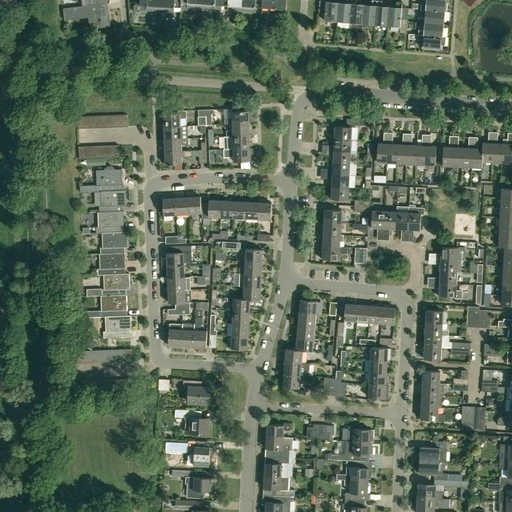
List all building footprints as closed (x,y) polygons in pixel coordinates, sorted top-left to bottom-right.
[(160,11),(160,0),(135,0),(135,5),(140,5),(140,12),(147,12),(147,10),(160,11)] [(181,0),(160,0),(160,11),(174,12),(175,7),(181,7),(181,0)] [(201,9),(201,0),(181,0),(181,7),(181,10),(187,11),(187,8),(201,9)] [(222,5),(221,0),(201,0),(201,9),(215,9),(215,12),(221,12),(222,5)] [(242,11),(242,0),(221,0),(222,5),(228,5),(228,10),(242,11)] [(262,0),(242,0),(242,11),(256,12),(256,7),(262,8),(262,0)] [(262,0),(262,8),(262,12),(276,13),(276,8),(286,9),(286,0),(262,0)] [(324,20),(337,21),(339,2),(332,1),(331,0),(326,0),(326,1),(320,0),(319,12),(325,13),(324,20)] [(350,22),(351,0),(346,0),(346,3),(339,2),(337,21),(350,22)] [(362,24),(364,4),(357,3),(356,0),(351,0),(350,22),(362,24)] [(375,25),(377,0),(373,0),(371,0),(371,5),(364,4),(362,24),(375,25)] [(388,26),(389,6),(382,6),(382,1),(377,0),(375,25),(388,26)] [(421,4),(421,9),(445,11),(446,11),(446,2),(445,0),(428,0),(428,5),(421,4)] [(389,6),(388,26),(400,27),(399,31),(401,33),(406,33),(407,19),(401,18),(402,2),(397,2),(397,7),(389,6)] [(87,5),(63,8),(65,20),(89,17),(90,29),(110,26),(107,3),(87,5)] [(444,24),(445,11),(421,9),(420,15),(425,15),(425,22),(444,24)] [(443,37),(444,24),(425,22),(424,30),(419,29),(419,34),(443,37)] [(280,42),(281,35),(270,34),(269,41),(280,42)] [(443,37),(419,34),(409,34),(408,39),(423,40),(422,48),(442,49),(442,46),(445,46),(446,37),(443,37)] [(180,113),(164,114),(164,126),(181,126),(180,118),(187,118),(186,110),(180,111),(180,113)] [(252,111),(249,111),(232,111),(232,118),(226,118),(226,124),(233,124),(249,123),(249,119),(252,119),(252,111)] [(199,116),(198,116),(198,125),(201,125),(205,125),(207,125),(206,116),(199,116)] [(226,136),(250,136),(249,123),(233,124),(233,130),(226,130),(226,136)] [(352,127),(339,126),(339,124),(331,123),(331,131),(335,132),(335,138),(351,139),(352,127)] [(165,139),(181,138),(181,126),(164,126),(165,139)] [(387,162),(389,133),(384,132),(383,143),(378,143),(377,162),(387,162)] [(492,162),(493,132),(489,132),(488,143),(483,142),(482,148),(482,161),(492,162)] [(501,162),(502,143),(497,143),(498,132),(493,132),(492,162),(501,162)] [(511,163),(511,143),(511,132),(508,133),(507,144),(502,143),(501,162),(511,163)] [(397,163),(398,144),(393,144),(393,133),(389,133),(387,162),(397,163)] [(406,163),(408,134),(403,133),(403,144),(398,144),(397,163),(406,163)] [(416,164),(417,145),(412,145),(412,134),(408,134),(406,163),(416,164)] [(425,164),(427,135),(422,134),(422,145),(417,145),(416,164),(425,164)] [(427,135),(425,164),(435,165),(436,146),(431,146),(431,135),(427,135)] [(225,149),(250,148),(250,136),(226,136),(224,136),(225,149)] [(453,166),(454,136),(450,136),(449,147),(444,146),(443,165),(453,166)] [(462,166),(463,147),(458,147),(459,136),(454,136),(453,166),(462,166)] [(472,167),(473,137),(469,137),(468,148),(463,147),(462,166),(472,167)] [(482,161),(482,148),(477,148),(478,137),(473,137),(472,167),(482,167),(482,161)] [(182,151),(181,144),(189,144),(188,138),(181,138),(165,139),(165,151),(182,151)] [(351,151),(351,139),(335,138),(334,150),(351,151)] [(223,158),(234,158),(234,161),(251,161),(250,156),(253,156),(253,148),(250,148),(225,149),(223,149),(223,158)] [(182,163),(182,157),(193,156),(193,150),(182,151),(165,151),(166,164),(182,163)] [(350,163),(351,151),(334,150),(333,162),(350,163)] [(350,175),(350,163),(333,162),(333,174),(350,175)] [(122,169),(114,169),(114,168),(113,167),(112,167),(112,166),(111,166),(110,166),(109,166),(108,166),(107,167),(106,168),(105,169),(105,170),(96,170),(97,185),(82,185),(80,188),(80,192),(95,191),(126,190),(123,190),(122,169)] [(349,187),(350,175),(333,174),(332,186),(349,187)] [(348,199),(349,187),(332,186),(332,199),(348,199)] [(501,198),(511,198),(511,188),(502,188),(501,198)] [(98,212),(123,211),(123,205),(127,205),(126,190),(95,191),(100,191),(101,206),(99,206),(99,212),(98,212)] [(209,216),(209,203),(201,204),(201,196),(188,197),(189,214),(202,213),(202,218),(208,218),(209,216)] [(177,214),(189,214),(188,197),(176,198),(177,214)] [(172,215),(177,214),(176,198),(163,199),(164,215),(165,220),(172,220),(172,215)] [(511,198),(501,198),(501,207),(511,208),(511,198)] [(221,217),(222,201),(209,200),(209,203),(209,216),(221,217)] [(234,218),(234,201),(222,201),(221,217),(234,218)] [(246,218),(247,202),(234,201),(234,218),(246,218)] [(258,219),(259,202),(247,202),(246,218),(258,219)] [(259,202),(258,219),(271,219),(272,203),(259,202)] [(408,231),(409,207),(397,206),(397,212),(396,228),(405,229),(405,231),(408,231)] [(420,230),(421,214),(424,214),(424,208),(409,207),(408,231),(411,231),(411,229),(420,230)] [(511,208),(501,207),(500,217),(511,217),(511,208)] [(325,222),(341,223),(342,210),(325,209),(325,222)] [(384,230),(385,211),(372,210),(371,227),(381,228),(381,230),(384,230)] [(96,233),(128,232),(124,232),(123,211),(98,212),(98,227),(96,227),(96,233)] [(396,228),(397,212),(385,211),(384,230),(387,230),(387,228),(396,228)] [(511,217),(500,217),(500,227),(511,227),(511,217)] [(341,235),(341,223),(325,222),(324,234),(341,235)] [(369,224),(364,224),(352,223),(351,229),(363,230),(363,233),(368,233),(369,224)] [(511,227),(500,227),(499,236),(511,236),(511,227)] [(99,254),(125,253),(125,247),(128,247),(128,232),(96,233),(102,233),(102,247),(100,248),(101,254),(99,254)] [(341,235),(324,234),(322,234),(321,235),(320,239),(321,240),(324,240),(323,246),(340,247),(340,241),(343,241),(344,235),(341,235)] [(511,236),(499,236),(499,246),(505,247),(511,247),(511,236)] [(168,265),(184,265),(192,264),(191,246),(173,246),(173,252),(167,253),(168,265)] [(348,247),(340,247),(323,246),(323,251),(321,251),(320,252),(320,257),(321,258),(323,258),(339,259),(340,253),(347,254),(348,247)] [(441,259),(458,260),(458,247),(442,246),(441,259)] [(246,261),(262,262),(263,249),(246,249),(246,261)] [(98,275),(129,274),(129,273),(126,274),(125,253),(99,254),(100,269),(98,269),(98,275)] [(457,272),(458,260),(441,259),(440,271),(457,272)] [(262,275),(262,262),(246,261),(245,268),(239,268),(238,273),(240,273),(262,275)] [(168,278),(184,277),(184,265),(168,265),(168,278)] [(511,266),(504,266),(503,275),(511,275),(511,266)] [(456,284),(457,272),(440,271),(440,283),(456,284)] [(244,286),(261,287),(262,275),(240,273),(239,286),(244,286)] [(101,296),(127,295),(126,289),(130,289),(129,274),(98,275),(104,275),(104,289),(102,289),(102,295),(101,295),(101,296)] [(511,275),(503,275),(503,285),(511,285),(511,275)] [(169,290),(190,289),(191,289),(190,277),(184,277),(168,278),(169,290)] [(456,290),(456,284),(440,283),(440,288),(437,288),(436,289),(436,294),(437,295),(439,295),(455,296),(455,298),(462,298),(462,290),(456,290)] [(511,285),(503,285),(502,295),(511,295),(511,285)] [(260,300),(261,287),(244,286),(244,299),(250,299),(260,300)] [(169,303),(175,303),(176,309),(190,308),(189,302),(186,302),(186,294),(191,293),(190,289),(169,290),(169,303)] [(105,316),(131,315),(127,315),(127,295),(101,296),(101,310),(86,311),(86,317),(105,317),(105,316)] [(511,295),(502,295),(502,305),(511,305),(511,295)] [(250,299),(244,299),(234,298),(233,311),(250,312),(250,299)] [(300,312),(316,314),(317,301),(301,299),(300,312)] [(209,303),(201,302),(196,302),(196,310),(200,310),(201,305),(208,306),(209,303)] [(357,321),(359,305),(346,303),(344,320),(357,321)] [(369,322),(371,306),(359,305),(357,321),(369,322)] [(382,323),(383,307),(371,306),(369,322),(382,323)] [(383,307),(382,323),(394,324),(396,308),(383,307)] [(426,322),(443,323),(443,311),(427,310),(426,322)] [(249,324),(250,312),(233,311),(233,323),(249,324)] [(315,326),(316,314),(300,312),(299,324),(315,326)] [(105,316),(105,317),(106,331),(103,331),(104,338),(132,337),(131,315),(105,316)] [(195,316),(195,323),(194,347),(206,347),(207,331),(201,330),(201,324),(202,324),(203,316),(195,316)] [(511,319),(504,318),(504,321),(499,320),(498,326),(509,327),(511,326),(511,319)] [(442,329),(443,323),(426,322),(425,334),(442,335),(446,335),(446,330),(442,329)] [(181,346),(182,324),(170,323),(169,345),(181,346)] [(194,347),(195,323),(182,323),(182,324),(181,346),(194,347)] [(248,337),(249,324),(233,323),(232,336),(248,337)] [(314,338),(315,326),(299,324),(297,337),(314,338)] [(441,347),(442,335),(425,334),(425,346),(441,347)] [(248,349),(248,337),(232,336),(231,349),(248,349)] [(97,341),(90,337),(85,346),(92,350),(97,341)] [(313,351),(314,338),(297,337),(296,349),(303,350),(313,351)] [(441,360),(441,347),(425,346),(424,359),(441,360)] [(371,360),(387,361),(388,348),(371,347),(371,360)] [(303,350),(296,349),(287,349),(285,361),(302,363),(303,350)] [(387,373),(387,361),(371,360),(370,372),(387,373)] [(310,363),(302,363),(285,361),(284,374),(309,376),(310,363)] [(423,382),(439,383),(440,371),(423,370),(423,382)] [(386,385),(387,373),(370,372),(370,384),(386,385)] [(312,376),(309,376),(284,374),(283,386),(300,388),(300,380),(304,380),(304,382),(311,383),(312,376)] [(169,390),(170,379),(159,379),(159,390),(169,390)] [(184,380),(183,388),(189,388),(188,402),(210,403),(211,387),(202,387),(202,381),(184,380)] [(444,384),(439,383),(423,382),(422,394),(439,395),(444,396),(444,384)] [(386,385),(370,384),(369,397),(385,398),(386,393),(388,393),(389,386),(386,385)] [(438,407),(439,395),(422,394),(421,406),(438,407)] [(438,414),(438,407),(421,406),(421,419),(437,420),(437,421),(444,422),(445,414),(438,414)] [(176,410),(175,417),(186,418),(185,432),(208,433),(209,418),(201,418),(202,411),(176,410)] [(511,411),(510,411),(510,417),(500,417),(498,420),(498,425),(510,425),(510,423),(511,423),(511,411)] [(267,436),(284,437),(284,430),(289,431),(290,430),(291,430),(291,429),(292,423),(284,423),(284,425),(267,424),(267,436)] [(319,424),(319,439),(330,440),(330,434),(325,434),(325,425),(319,424)] [(371,429),(355,429),(355,427),(349,427),(349,433),(350,434),(350,441),(370,442),(371,437),(374,437),(374,430),(371,430),(371,429)] [(294,438),(284,437),(267,436),(266,448),(275,449),(275,457),(296,458),(296,454),(296,453),(296,452),(295,452),(294,451),(293,451),(294,438)] [(188,440),(187,456),(195,457),(194,465),(209,466),(209,458),(213,458),(214,448),(196,447),(196,441),(188,440)] [(370,442),(350,441),(344,440),(344,441),(345,441),(345,454),(329,453),(329,459),(347,460),(347,455),(353,455),(353,453),(370,454),(373,454),(373,447),(370,447),(370,442)] [(501,464),(511,464),(511,444),(502,444),(502,451),(503,451),(503,458),(502,458),(501,464)] [(443,448),(440,448),(420,447),(420,460),(446,461),(446,450),(443,450),(443,448)] [(296,461),(296,458),(275,457),(274,464),(265,463),(265,475),(287,477),(287,463),(293,463),(294,463),(295,463),(296,462),(296,461)] [(372,468),(369,468),(362,467),(363,461),(347,460),(346,474),(337,473),(337,479),(345,480),(351,480),(369,481),(369,476),(371,476),(372,468)] [(446,461),(420,460),(419,473),(435,474),(434,477),(442,477),(441,480),(444,480),(448,480),(456,480),(456,474),(442,474),(442,461),(446,461)] [(511,464),(501,464),(501,469),(508,469),(507,477),(500,477),(500,483),(511,483),(511,464)] [(305,468),(305,476),(314,477),(314,468),(305,468)] [(289,477),(287,477),(265,475),(264,488),(274,488),(273,495),(288,496),(289,477)] [(212,478),(190,477),(187,477),(186,483),(188,483),(188,497),(204,498),(204,491),(211,491),(212,478)] [(369,481),(351,480),(345,480),(345,486),(350,486),(350,493),(345,493),(345,499),(361,500),(361,493),(368,494),(368,483),(369,481)] [(508,489),(506,489),(506,483),(491,482),(491,488),(500,489),(499,501),(500,502),(511,502),(511,489),(508,489)] [(443,491),(438,491),(435,491),(435,484),(419,483),(418,497),(450,499),(443,498),(443,491)] [(288,496),(273,495),(273,502),(266,502),(265,511),(290,511),(291,496),(288,496)] [(449,506),(450,499),(418,497),(417,511),(430,511),(433,511),(434,506),(449,506)] [(343,508),(345,509),(345,511),(366,511),(367,507),(360,507),(361,500),(345,499),(345,503),(343,504),(343,508)] [(176,500),(176,509),(198,510),(199,501),(176,500)] [(511,511),(511,502),(500,502),(499,511),(511,511)]
